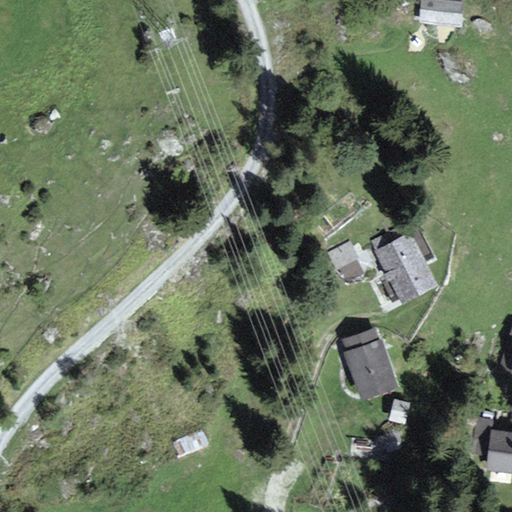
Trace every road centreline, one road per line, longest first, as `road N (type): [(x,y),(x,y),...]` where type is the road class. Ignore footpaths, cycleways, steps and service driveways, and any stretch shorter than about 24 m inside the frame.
road 1 (track): [(240,0),(265,62),(268,123),(245,188),(26,403),(0,445)]
road 2 (track): [(267,511),(327,330),(372,319)]
